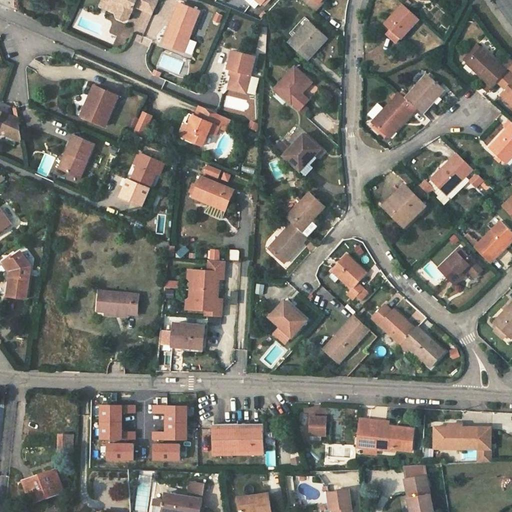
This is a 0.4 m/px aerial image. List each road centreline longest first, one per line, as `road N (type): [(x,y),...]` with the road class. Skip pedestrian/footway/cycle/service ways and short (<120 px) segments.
road 1 (unclassified): [(480,394),(4,375)]
road 2 (residential): [(359,0),(347,114),(353,174)]
road 3 (residential): [(146,74),(0,10)]
road 4 (residential): [(358,213),(381,261),(454,329)]
road 5 (residential): [(480,104),(353,174)]
